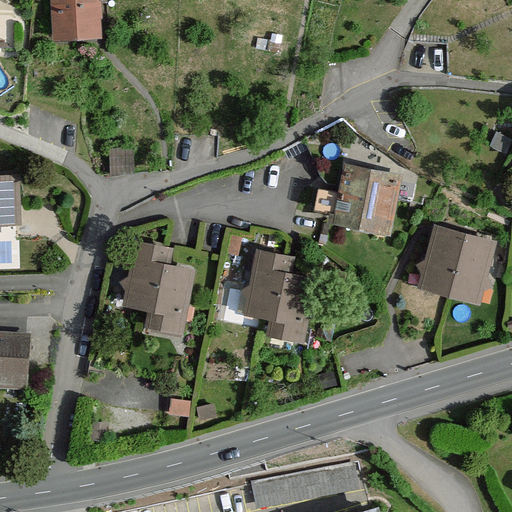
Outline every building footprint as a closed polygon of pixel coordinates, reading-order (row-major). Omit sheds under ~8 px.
[(50,0),(51,38),(103,36),(102,0),(50,0)] [(328,215),(326,225),(392,233),(395,202),(413,204),(416,175),(340,167),(335,216),(328,215)] [(0,227),(17,227),(15,177),(0,177),(0,227)] [(432,228),(417,292),(482,306),(497,243),(432,228)] [(123,294),(120,309),(146,314),(143,332),(180,340),(193,272),(168,267),(172,250),(134,243),(126,280),(117,286),(123,294)] [(241,301),(238,316),(265,321),(261,340),(299,347),(312,279),(287,275),(290,257),(252,250),(245,288),(236,294),(241,301)] [(28,331),(0,330),(0,391),(26,392),(28,331)]
